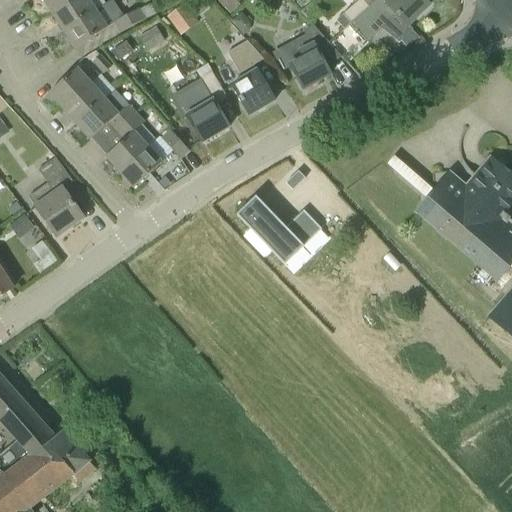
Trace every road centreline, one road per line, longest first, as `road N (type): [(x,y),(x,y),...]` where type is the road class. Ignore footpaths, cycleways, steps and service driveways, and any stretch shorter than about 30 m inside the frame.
road 1 (residential): [(131,232),(503,5)]
road 2 (residential): [(131,232),(0,50)]
road 3 (residential): [(0,327),(131,232)]
